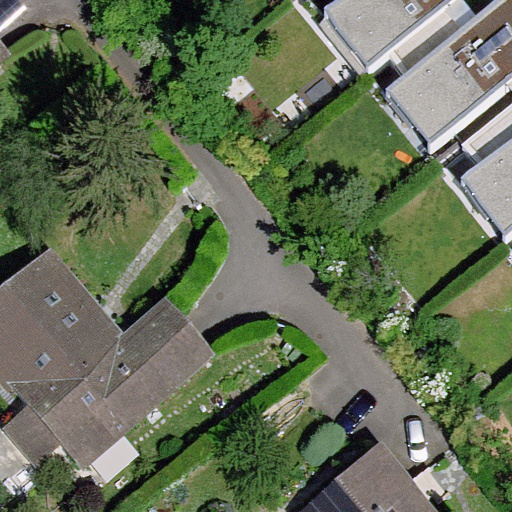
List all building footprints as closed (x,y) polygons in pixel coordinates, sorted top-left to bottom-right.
[(358,0),(326,26),(372,82),(474,0),(358,0)] [(511,2),(386,101),(431,157),(511,93),(511,2)] [(511,156),(462,196),(507,252),(511,248),(511,156)] [(81,473),(218,362),(175,309),(130,345),(56,253),(0,298),(0,393),(5,399),(15,391),(34,414),(11,433),(43,473),(66,455),(81,473)] [(427,511),(379,453),(307,511),(427,511)]
